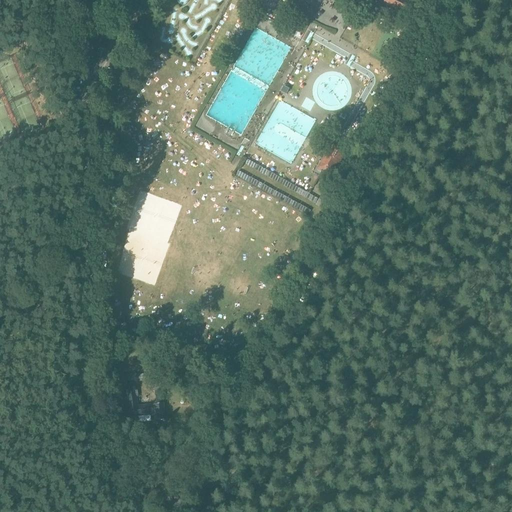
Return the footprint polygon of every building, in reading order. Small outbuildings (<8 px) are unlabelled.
[(418,8),(402,0),(379,0),(396,8),(392,15),(397,18),(400,10),(406,13),(402,21),(407,23),(411,15),(414,17),(418,8)] [(415,32),(407,31),(405,45),(413,47),(415,32)] [(281,92),(286,95),(289,89),(284,86),(281,92)] [(348,162),(341,158),(347,149),(333,141),(317,169),(331,177),(337,167),(340,168),(339,170),(343,172),(348,162)] [(162,391),(160,391),(156,391),(158,402),(153,402),(153,405),(138,406),(136,391),(127,392),(129,407),(130,416),(156,413),(157,421),(166,420),(162,391)]
